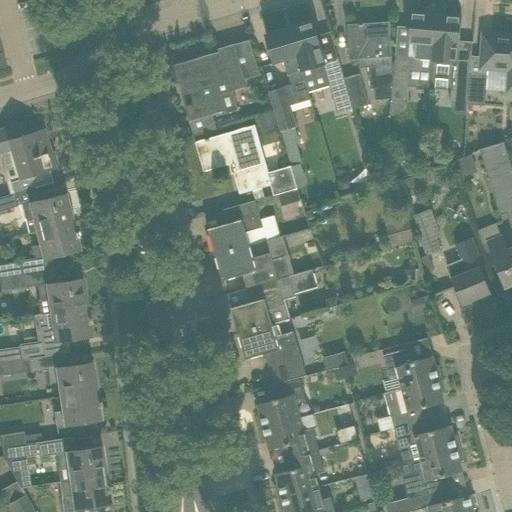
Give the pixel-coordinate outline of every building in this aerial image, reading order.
[(393,75),(391,98),(390,101),(391,101),(389,116),(397,114),(403,109),(405,102),(407,102),(408,86),(430,88),(432,70),(431,70),(436,13),(412,11),(409,42),(416,42),(415,56),(395,54),(393,75)] [(461,16),(436,13),(431,70),(432,70),(452,71),(449,102),(467,104),(469,74),(468,74),(469,62),(457,61),(461,16)] [(313,20),(289,27),(308,92),(329,86),(337,113),(353,109),(343,78),(344,78),(338,57),(325,61),(313,20)] [(375,99),(391,98),(393,75),(389,21),(347,24),(349,59),(358,58),(359,68),(368,67),(370,88),(374,88),(375,99)] [(291,84),(284,86),(290,107),(310,101),(308,92),(289,27),(266,34),(274,63),(283,60),(291,84)] [(509,71),(507,91),(511,91),(511,36),(483,34),(480,69),(509,71)] [(219,52),(174,65),(189,121),(209,115),(223,111),(228,113),(235,110),(237,106),(233,91),(246,87),(243,79),(259,75),(249,40),(234,44),(218,49),(219,52)] [(359,73),(344,78),(343,78),(353,109),(368,104),(359,73)] [(487,76),(469,74),(467,104),(484,105),(487,76)] [(281,132),(290,166),(300,163),(300,164),(302,164),(294,136),(296,136),(294,128),(297,127),(290,107),(284,86),(267,91),(280,132),(281,132)] [(297,188),(290,166),(268,172),(255,125),(195,142),(201,161),(214,158),(217,167),(229,164),(232,173),(234,172),(240,193),(271,185),(274,195),(297,188)] [(43,128),(12,138),(9,126),(0,128),(0,152),(9,150),(18,179),(55,169),(43,128)] [(506,213),(511,228),(511,227),(511,169),(504,142),(479,149),(499,215),(506,213)] [(456,159),(461,177),(477,172),(472,154),(456,159)] [(27,232),(34,231),(34,230),(72,221),(65,194),(37,201),(33,187),(12,192),(12,193),(0,197),(0,210),(17,206),(17,204),(20,203),(27,232)] [(278,194),(281,206),(300,201),(297,189),(278,194)] [(216,255),(249,245),(266,240),(263,227),(255,200),(231,207),(235,221),(208,229),(216,255)] [(411,215),(427,256),(441,250),(436,237),(441,235),(430,208),(411,215)] [(384,223),(391,247),(415,241),(408,216),(384,223)] [(0,264),(0,276),(44,271),(43,258),(79,249),(72,221),(34,230),(34,231),(37,244),(31,246),(34,258),(19,260),(20,261),(0,264)] [(511,245),(507,248),(502,234),(487,240),(506,286),(511,283),(511,245)] [(461,260),(447,266),(452,278),(462,304),(491,292),(480,267),(484,266),(473,237),(455,244),(461,260)] [(250,272),(254,286),(289,276),(283,256),(272,260),(270,253),(252,258),(249,245),(216,255),(223,280),(250,272)] [(231,308),(238,334),(272,324),(290,319),(284,299),(296,296),(295,293),(318,287),(313,269),(289,276),(254,286),(258,300),(231,308)] [(47,312),(48,313),(86,307),(82,279),(46,284),(44,271),(0,276),(0,287),(0,290),(36,284),(38,299),(36,299),(38,314),(47,312)] [(86,307),(48,313),(49,326),(43,328),(46,344),(55,343),(54,340),(90,335),(86,307)] [(272,324),(238,334),(246,359),(273,351),(281,381),(273,383),(274,384),(306,375),(294,331),(276,337),(272,324)] [(0,349),(0,362),(36,358),(36,357),(34,347),(20,349),(19,347),(0,349)] [(397,375),(400,388),(401,389),(442,378),(438,365),(435,366),(432,356),(412,361),(408,349),(382,355),(389,378),(397,375)] [(55,382),(57,397),(96,391),(92,363),(65,367),(63,354),(63,353),(36,357),(36,358),(0,362),(0,374),(30,371),(30,372),(47,369),(49,382),(55,382)] [(355,361),(345,364),(349,377),(358,374),(355,361)] [(349,377),(345,364),(333,367),(336,380),(349,377)] [(384,392),(393,427),(427,419),(424,407),(445,402),(442,391),(445,390),(442,378),(401,389),(400,388),(384,392)] [(257,415),(260,428),(301,417),(297,404),(306,402),(300,379),(268,387),(269,388),(275,387),(278,398),(257,404),(260,414),(257,415)] [(96,391),(57,397),(59,410),(52,412),(55,428),(65,427),(64,424),(100,418),(96,391)] [(290,444),(293,456),(318,450),(312,427),(304,429),(301,417),(260,428),(263,440),(266,439),(269,450),(290,444)] [(419,457),(419,458),(460,448),(457,435),(454,436),(451,425),(430,431),(427,419),(393,427),(402,462),(419,457)] [(355,426),(337,431),(340,444),(358,439),(355,426)] [(0,434),(0,441),(1,449),(42,442),(42,441),(40,432),(24,434),(23,431),(0,434)] [(56,453),(61,482),(106,475),(102,447),(74,451),(71,437),(42,441),(42,442),(1,449),(3,460),(38,455),(38,456),(56,453)] [(402,476),(408,499),(445,489),(442,477),(463,471),(460,461),(463,460),(460,448),(419,458),(422,470),(402,476)] [(275,485),(278,497),(319,487),(316,474),(320,473),(319,472),(324,471),(318,450),(293,456),(296,468),(275,473),(278,484),(275,485)] [(383,469),(374,471),(377,481),(385,479),(383,469)] [(11,474),(19,487),(28,486),(26,472),(11,474)] [(106,475),(61,482),(65,511),(74,511),(74,508),(110,502),(106,475)] [(334,511),(331,496),(322,499),(319,487),(278,497),(282,509),(285,509),(285,511),(334,511)] [(445,489),(408,499),(411,511),(428,506),(428,511),(473,511),(473,508),(476,507),(472,494),(448,500),(445,489)] [(0,494),(0,499),(7,511),(33,511),(24,495),(14,500),(8,490),(0,494)]
